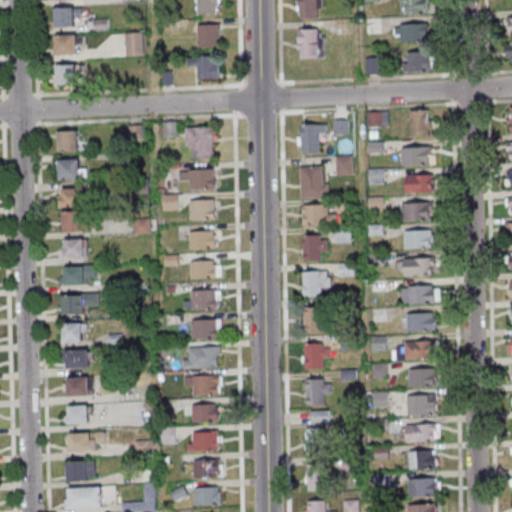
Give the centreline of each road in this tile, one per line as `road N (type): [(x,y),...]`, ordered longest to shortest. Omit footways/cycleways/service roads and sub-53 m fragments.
road 1 (residential): [(511,86),(0,111)]
road 2 (residential): [(29,511),(15,0)]
road 3 (residential): [(476,511),(467,0)]
road 4 (tertiary): [(267,511),(259,100)]
